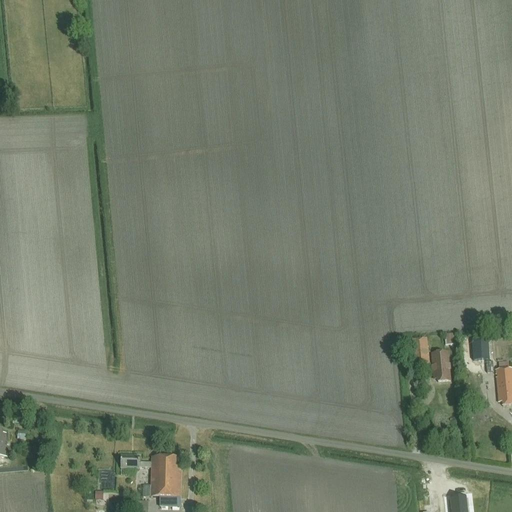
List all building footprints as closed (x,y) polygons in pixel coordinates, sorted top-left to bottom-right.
[(446,346),(456,345),(455,335),(445,336),(446,346)] [(429,365),(427,340),(411,341),(413,367),(416,367),(416,368),(425,367),(425,365),(429,365)] [(431,355),(434,381),(437,380),(438,384),(450,383),(447,354),(431,355)] [(494,373),(492,358),(480,359),(482,374),(494,373)] [(511,403),(511,402),(511,370),(495,372),(498,404),(502,404),(502,408),(511,407),(511,403)] [(0,458),(8,458),(7,441),(2,437),(1,431),(0,430),(0,458)] [(140,458),(121,457),(121,470),(140,471),(140,469),(151,469),(150,498),(160,499),(160,508),(182,509),(183,459),(152,459),(152,464),(140,463),(140,458)] [(464,511),(463,501),(448,503),(448,511),(464,511)]
